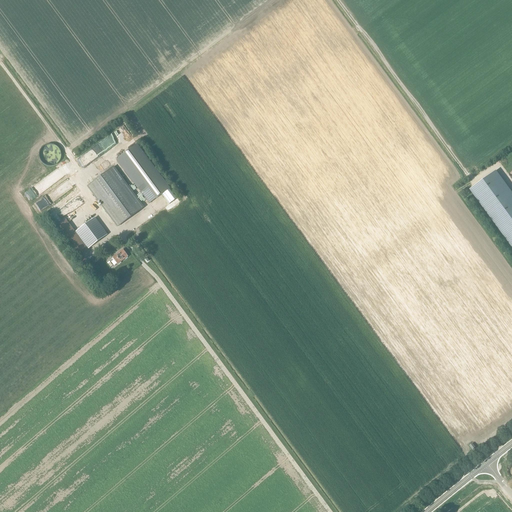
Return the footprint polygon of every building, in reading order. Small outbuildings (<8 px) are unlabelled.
[(149,204),(170,188),(137,144),(116,159),(149,204)] [(88,186),(118,226),(143,208),(112,168),(88,186)] [(511,194),(495,171),(470,190),(511,247),(511,194)] [(49,183),(57,178),(55,174),(47,179),(49,183)] [(71,208),(73,213),(80,210),(78,205),(71,208)] [(88,249),(107,235),(94,218),(76,232),(88,249)] [(76,255),(86,248),(65,219),(55,227),(76,255)] [(117,265),(128,257),(122,250),(112,258),(110,260),(110,261),(113,265),(114,266),(117,264),(117,265)]
